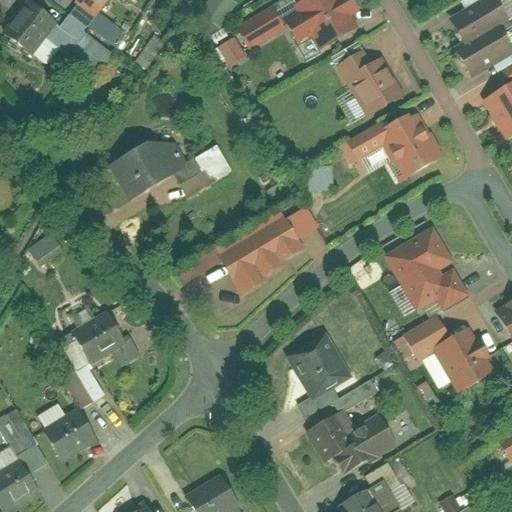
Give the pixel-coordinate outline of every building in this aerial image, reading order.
[(67,0),(70,2),(64,10),(87,29),(103,8),(94,0),(67,0)] [(216,29),(233,5),(225,0),(206,0),(196,15),(216,29)] [(345,37),(323,0),(309,0),(285,14),(287,18),(266,30),(259,18),(232,33),(243,53),(273,36),(282,50),(304,37),(314,54),(345,37)] [(464,51),(455,56),(466,74),(506,51),(494,30),(502,25),(490,4),(496,0),(473,0),(467,4),(471,12),(449,25),(464,51)] [(54,28),(26,5),(0,37),(0,41),(24,61),(50,30),(73,48),(86,33),(64,15),(54,28)] [(214,49),(224,69),(241,60),(231,40),(214,49)] [(359,61),(332,77),(358,122),(385,107),(359,61)] [(507,94),(481,109),(500,141),(511,134),(511,69),(498,78),(507,94)] [(432,161),(410,118),(375,136),(371,126),(335,144),(346,166),(375,151),(391,182),(432,161)] [(109,166),(132,202),(158,185),(135,149),(109,166)] [(217,152),(192,166),(207,192),(232,178),(217,152)] [(328,169),(303,171),(304,191),(330,190),(328,169)] [(304,254),(279,214),(206,256),(242,303),(304,254)] [(428,232),(371,265),(395,308),(410,299),(422,319),(450,303),(431,269),(445,261),(428,232)] [(24,252),(36,269),(60,253),(49,235),(24,252)] [(511,302),(487,317),(505,349),(511,344),(511,302)] [(71,336),(83,361),(116,346),(104,320),(71,336)] [(495,379),(470,336),(453,346),(439,323),(402,346),(417,370),(434,360),(459,401),(495,379)] [(314,345),(286,361),(307,396),(335,380),(314,345)] [(331,418),(302,435),(322,467),(337,458),(346,473),(393,444),(375,415),(342,436),(331,418)] [(40,435),(54,461),(86,444),(72,418),(40,435)] [(511,463),(511,438),(498,447),(510,465),(511,463)] [(0,482),(0,511),(3,511),(33,495),(19,472),(0,482)] [(216,484),(186,504),(191,511),(225,511),(232,508),(216,484)] [(368,511),(358,493),(334,508),(336,511),(368,511)] [(459,511),(451,499),(438,507),(440,511),(459,511)]
